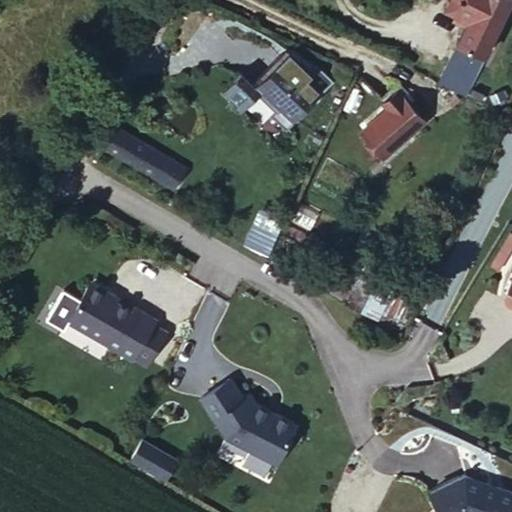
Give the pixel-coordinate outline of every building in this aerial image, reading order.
[(439,0),(448,4),(436,25),(465,41),(487,0),(439,0)] [(436,25),(418,59),(446,74),(465,41),(436,25)] [(268,118),(317,69),(304,55),(300,60),(289,48),(282,54),(271,43),(248,67),(244,63),(237,70),(226,60),(205,80),(224,99),(242,82),(258,98),(254,103),(268,118)] [(376,91),(352,114),(372,137),(412,101),(385,69),(371,82),(376,91)] [(152,149),(117,130),(105,149),(140,167),(142,168),(152,149)] [(187,167),(152,149),(142,168),(163,179),(177,186),(187,167)] [(267,230),(258,247),(280,259),(289,242),(267,230)] [(368,263),(361,276),(350,296),(368,306),(386,273),(368,263)] [(511,307),(511,320),(508,331),(511,333),(511,267),(503,263),(489,289),(491,297),(509,306),(511,307)] [(350,296),(361,276),(344,266),(333,287),(350,296)] [(66,279),(46,315),(112,353),(114,349),(126,355),(144,322),(131,316),(134,311),(114,300),(110,304),(85,290),(83,282),(72,278),(66,279)] [(223,394),(207,373),(179,394),(205,433),(254,460),(272,427),(272,418),(235,398),(230,390),(223,394)] [(128,461),(167,480),(178,455),(140,437),(128,461)] [(444,472),(409,489),(419,511),(488,511),(496,491),(444,472)]
